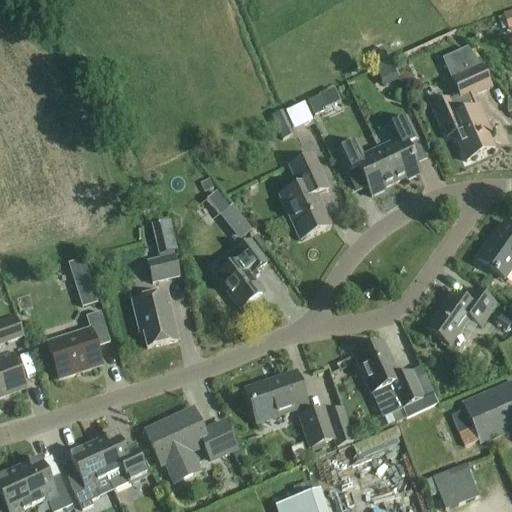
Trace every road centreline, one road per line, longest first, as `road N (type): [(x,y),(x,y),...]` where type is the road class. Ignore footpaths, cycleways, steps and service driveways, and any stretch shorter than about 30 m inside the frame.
road 1 (residential): [(0,437),(192,377),(317,325)]
road 2 (residential): [(481,194),(456,243),(391,319),(317,325)]
road 3 (residential): [(317,325),(349,262),(389,226),(444,195),(481,194)]
